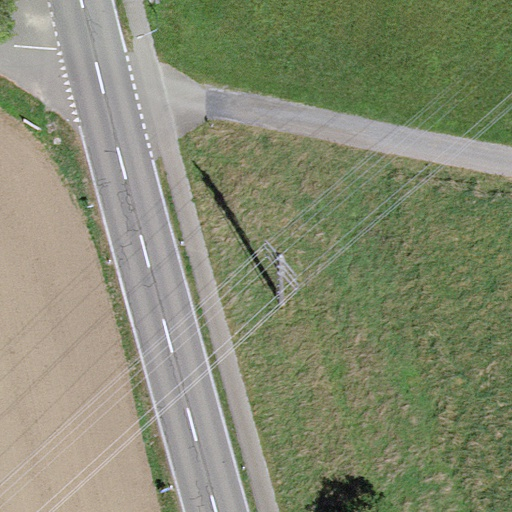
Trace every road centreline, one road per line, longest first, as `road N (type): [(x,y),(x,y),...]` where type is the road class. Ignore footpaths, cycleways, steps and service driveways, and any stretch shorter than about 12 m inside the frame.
road 1 (secondary): [(216,511),(84,0)]
road 2 (track): [(111,119),(155,104),(210,102),(511,165)]
